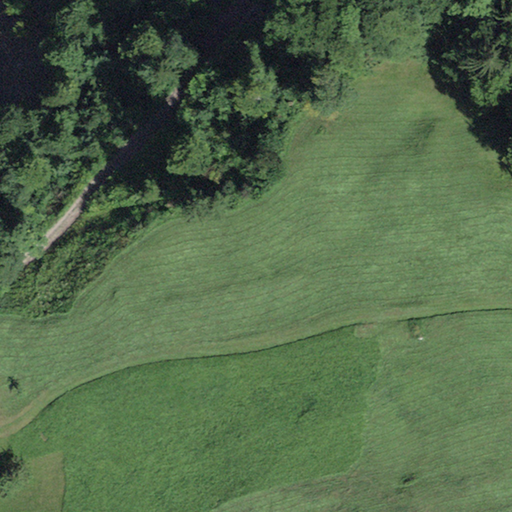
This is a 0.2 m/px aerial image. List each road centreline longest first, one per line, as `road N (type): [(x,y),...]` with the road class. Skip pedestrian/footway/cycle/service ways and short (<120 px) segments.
road 1 (track): [(511,304),(356,320),(237,350),(120,361),(0,439)]
road 2 (track): [(0,287),(20,277),(87,193),(228,0)]
